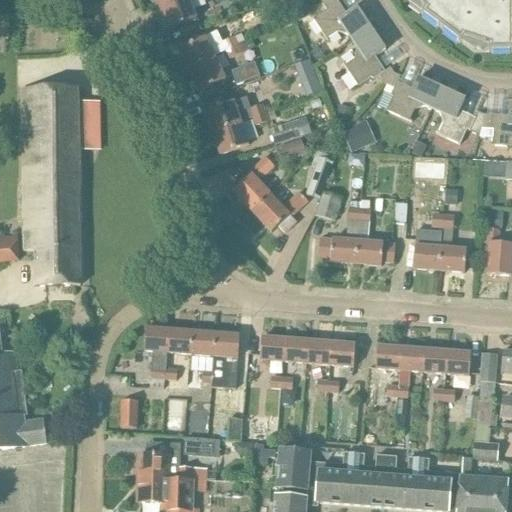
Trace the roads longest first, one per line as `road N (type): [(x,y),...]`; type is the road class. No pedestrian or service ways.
road 1 (residential): [(511,321),(233,295),(208,275)]
road 2 (residential): [(89,511),(98,361),(108,335),(161,293),(208,275)]
road 3 (residential): [(208,275),(169,112),(114,0)]
road 4 (residential): [(511,83),(445,70),(404,40),(379,0)]
